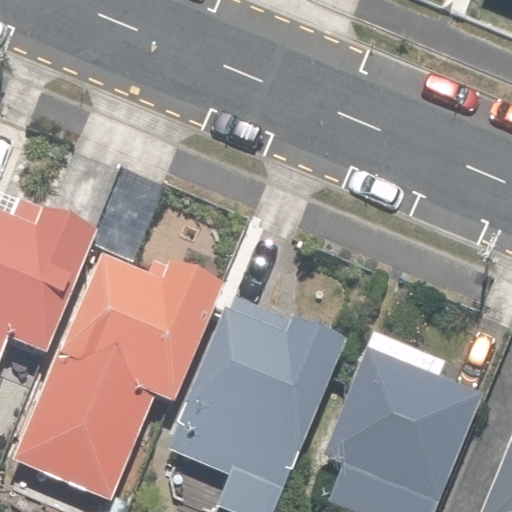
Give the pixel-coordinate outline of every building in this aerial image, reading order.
[(35,240),(0,224),(0,364),(6,351),(43,367),(97,242),(44,219),(35,240)] [(157,293),(94,265),(5,468),(105,511),(108,511),(155,406),(173,414),(224,298),(166,272),(157,293)] [(268,511),(344,350),(234,298),(162,453),(225,482),(211,511),(268,511)] [(443,511),(483,408),(436,390),(444,368),(367,339),(318,467),(337,474),(322,511),(443,511)] [(511,511),(511,423),(478,511),(511,511)]
